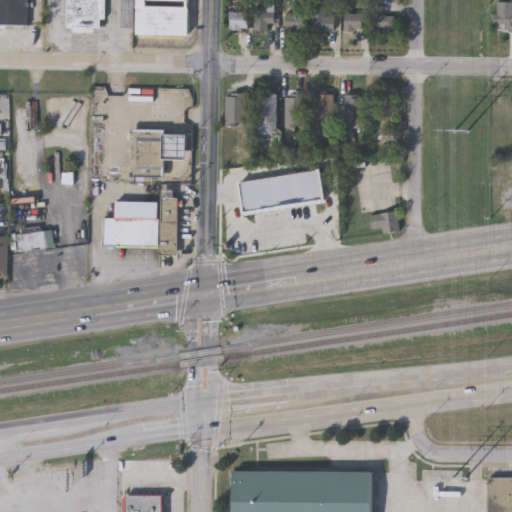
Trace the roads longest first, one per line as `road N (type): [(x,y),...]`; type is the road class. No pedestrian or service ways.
road 1 (secondary): [(200,431),(511,390)]
road 2 (residential): [(214,63),(511,69)]
road 3 (tertiary): [(204,294),(215,0)]
road 4 (residential): [(415,264),(419,0)]
road 5 (secondary): [(511,360),(290,392)]
road 6 (residential): [(214,63),(0,58)]
road 7 (primary): [(511,249),(311,279)]
road 8 (secondary): [(0,458),(144,435)]
road 9 (secondary): [(201,403),(61,423)]
road 10 (residential): [(511,457),(429,451),(413,407)]
